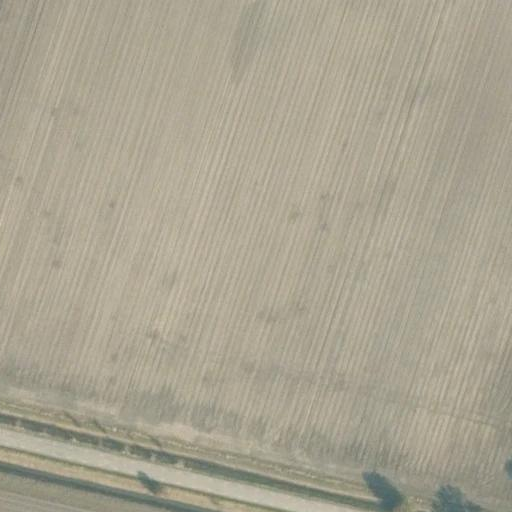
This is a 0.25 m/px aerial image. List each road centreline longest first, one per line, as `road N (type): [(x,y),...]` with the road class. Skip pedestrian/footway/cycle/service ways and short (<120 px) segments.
road 1 (unknown): [(0,279),(511,403)]
road 2 (tertiary): [(299,511),(0,445)]
road 3 (unknown): [(0,97),(248,167)]
